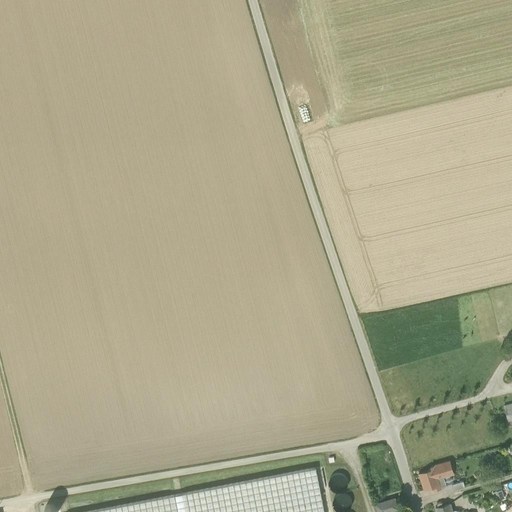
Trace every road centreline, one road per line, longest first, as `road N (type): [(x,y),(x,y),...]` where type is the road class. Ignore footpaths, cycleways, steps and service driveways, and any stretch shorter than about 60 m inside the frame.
road 1 (unclassified): [(253,0),(392,435)]
road 2 (unclassified): [(392,435),(0,502)]
